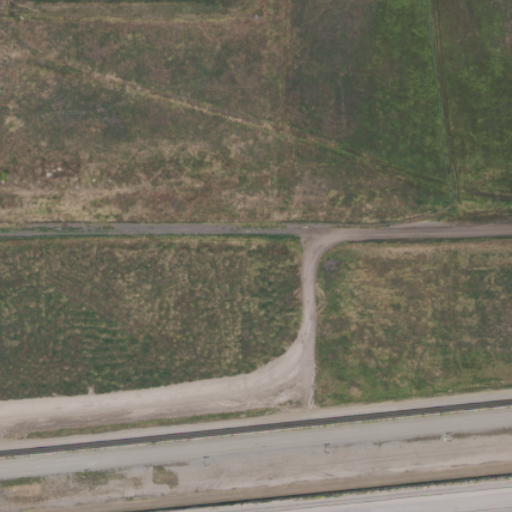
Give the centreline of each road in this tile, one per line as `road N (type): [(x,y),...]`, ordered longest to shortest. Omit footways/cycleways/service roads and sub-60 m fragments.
road 1 (track): [(0,424),(241,387),(280,372),(299,341),(299,277),(312,253),(330,242),(511,239)]
road 2 (track): [(445,217),(424,0)]
road 3 (secondary): [(511,497),(365,511)]
road 4 (track): [(511,145),(445,217),(403,241)]
